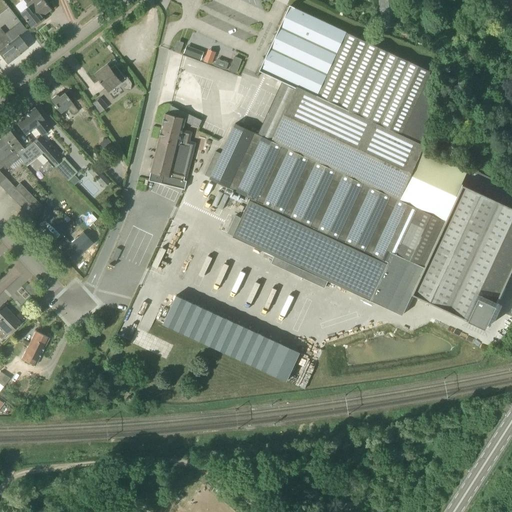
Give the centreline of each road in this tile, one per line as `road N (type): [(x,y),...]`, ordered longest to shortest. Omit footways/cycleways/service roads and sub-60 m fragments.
road 1 (residential): [(77,313),(125,207),(164,48)]
road 2 (track): [(5,475),(171,459),(203,466),(269,511)]
road 3 (residential): [(0,98),(126,0)]
